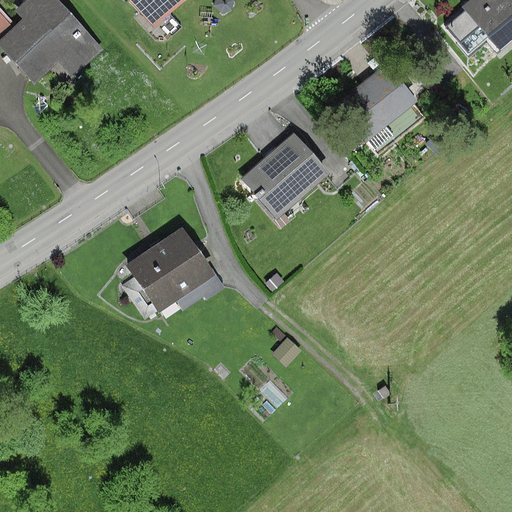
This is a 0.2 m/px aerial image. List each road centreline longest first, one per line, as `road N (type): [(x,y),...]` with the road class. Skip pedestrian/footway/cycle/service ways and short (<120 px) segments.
road 1 (tertiary): [(0,260),(373,0)]
road 2 (track): [(265,304),(360,391)]
